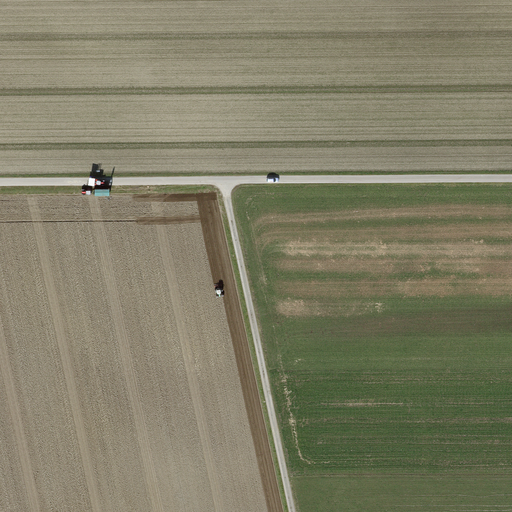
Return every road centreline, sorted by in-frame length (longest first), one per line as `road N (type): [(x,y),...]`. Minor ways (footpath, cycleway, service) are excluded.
road 1 (track): [(511,177),(0,181)]
road 2 (track): [(223,179),(293,511)]
